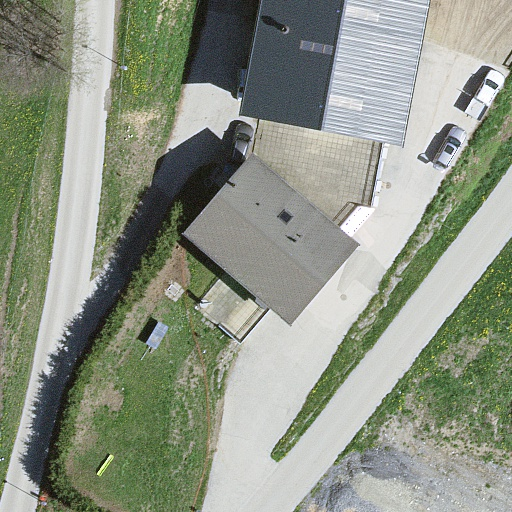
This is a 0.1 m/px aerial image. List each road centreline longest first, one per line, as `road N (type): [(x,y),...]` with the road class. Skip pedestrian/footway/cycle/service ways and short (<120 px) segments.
road 1 (unclassified): [(10,511),(48,348),(81,0)]
road 2 (unclassified): [(255,511),(511,187)]
